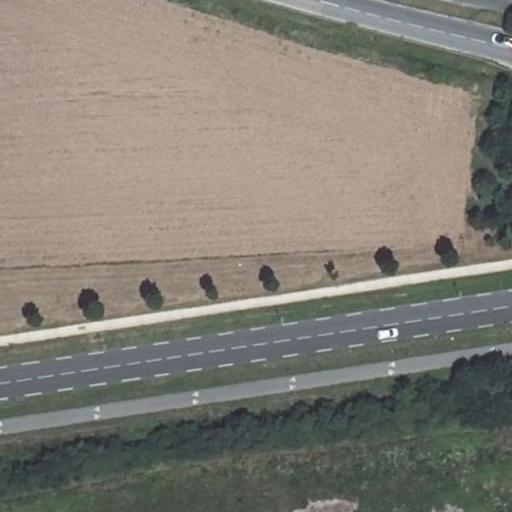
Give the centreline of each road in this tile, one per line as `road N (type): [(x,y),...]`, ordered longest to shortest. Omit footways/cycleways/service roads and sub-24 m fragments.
road 1 (tertiary): [(511,307),(0,383)]
road 2 (tertiary): [(316,0),(511,50)]
